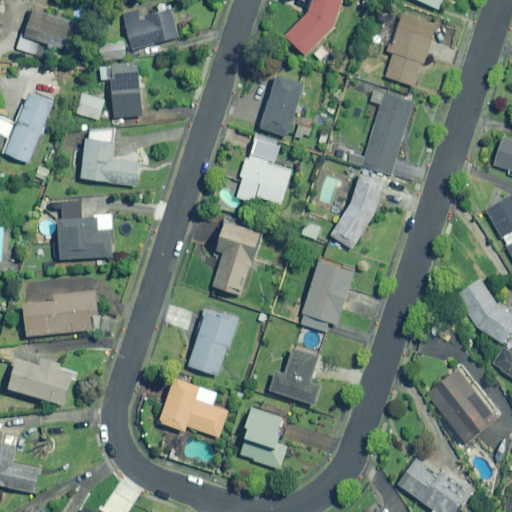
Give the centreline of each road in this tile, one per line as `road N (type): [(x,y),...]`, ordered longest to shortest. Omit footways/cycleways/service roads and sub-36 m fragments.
road 1 (residential): [(502,0),(343,471),(329,489),(291,508),(229,507)]
road 2 (residential): [(229,507),(135,464),(117,429),(117,408),(247,0)]
